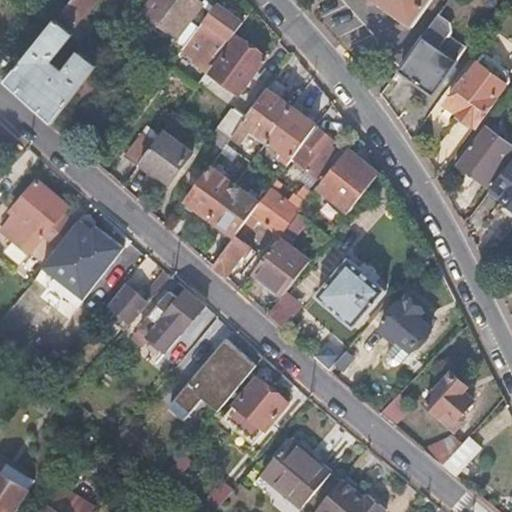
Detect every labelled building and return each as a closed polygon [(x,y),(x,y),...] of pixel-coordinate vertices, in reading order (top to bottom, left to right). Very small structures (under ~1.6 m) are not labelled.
[(73,0),(6,83),(54,127),(69,106),(87,83),(99,67),(81,53),(69,68),(70,73),(69,76),(66,77),(63,77),(61,75),(58,71),(53,68),(46,64),(47,62),(48,60),(51,59),(57,58),(75,35),(73,33),(99,0),(73,0)] [(197,0),(158,0),(148,15),(177,36),(172,43),(183,51),(193,38),(202,26),(193,19),(203,4),(197,0)] [(431,0),(378,0),(413,25),(431,0)] [(218,4),(202,26),(193,38),(209,50),(197,66),(207,73),(243,22),(218,4)] [(136,18),(125,9),(112,27),(123,35),(136,18)] [(424,36),(427,38),(402,71),(433,95),(457,61),(456,60),(465,48),(449,36),(452,32),(451,23),(439,15),(424,36)] [(266,59),(239,37),(212,75),(240,95),(266,59)] [(511,76),(511,74),(485,55),(449,105),(476,124),(490,105),(511,76)] [(294,79),(283,70),(247,119),(233,139),(242,145),(249,135),(265,147),(268,142),(293,107),(281,98),(294,79)] [(103,94),(87,83),(69,106),(85,118),(103,94)] [(318,126),(293,107),(268,142),(282,152),(277,159),(287,166),(318,126)] [(247,119),(235,111),(212,142),(224,150),(227,146),(233,139),(247,119)] [(511,150),(511,138),(488,120),(457,161),(468,169),(463,175),(471,181),(475,176),(487,184),(511,150)] [(335,141),(320,129),(294,159),(318,180),(332,163),(329,161),(338,150),(332,145),(335,141)] [(163,133),(155,144),(142,162),(169,183),(191,153),(163,133)] [(155,144),(143,135),(126,158),(138,168),(142,162),(155,144)] [(378,174),(348,149),(319,187),(349,211),(378,174)] [(511,161),(491,189),(511,207),(511,161)] [(236,187),(211,168),(187,202),(211,220),(236,187)] [(67,209),(36,183),(6,219),(10,222),(2,232),(28,255),(67,209)] [(259,204),(236,187),(211,220),(235,238),(259,204)] [(259,204),(235,238),(213,267),(226,279),(250,249),(242,243),(260,221),(281,237),(299,213),(270,190),(259,204)] [(89,226),(80,218),(63,241),(72,248),(89,226)] [(89,226),(72,248),(95,268),(83,283),(101,297),(137,250),(108,227),(101,235),(89,226)] [(309,263),(279,239),(252,275),(282,297),(285,294),(309,263)] [(386,291),(349,260),(319,297),(355,327),(386,291)] [(142,299),(128,288),(111,308),(132,325),(147,306),(176,281),(164,272),(142,299)] [(181,301),(174,294),(152,320),(160,326),(149,339),(167,354),(206,307),(189,292),(181,301)] [(285,294),(282,297),(268,317),(281,329),(300,306),(285,294)] [(424,311),(408,297),(380,330),(396,342),(398,339),(413,351),(432,328),(418,317),(424,311)] [(413,351),(398,339),(388,352),(386,357),(387,363),(391,367),(397,367),(402,365),(413,351)] [(218,412),(257,366),(227,340),(170,407),(184,420),(203,399),(218,412)] [(46,360),(28,346),(17,359),(36,374),(46,360)] [(341,359),(331,350),(319,364),(329,373),(337,363),(341,359)] [(346,353),(341,359),(337,363),(344,369),(353,358),(346,353)] [(451,373),(427,403),(441,415),(439,418),(451,429),(474,402),(463,392),(467,387),(451,373)] [(299,411),(259,381),(226,422),(265,451),(299,411)] [(469,437),(462,445),(443,467),(456,478),(482,448),(469,437)] [(454,438),(424,451),(443,467),(462,445),(454,438)] [(335,476),(294,442),(266,476),(306,510),(335,476)] [(0,511),(14,511),(28,490),(0,472),(0,511)] [(219,511),(235,493),(222,482),(202,505),(211,511),(219,511)] [(368,502),(346,484),(321,511),(386,511),(371,498),(368,502)] [(91,511),(92,511),(63,492),(49,511),(91,511)]
